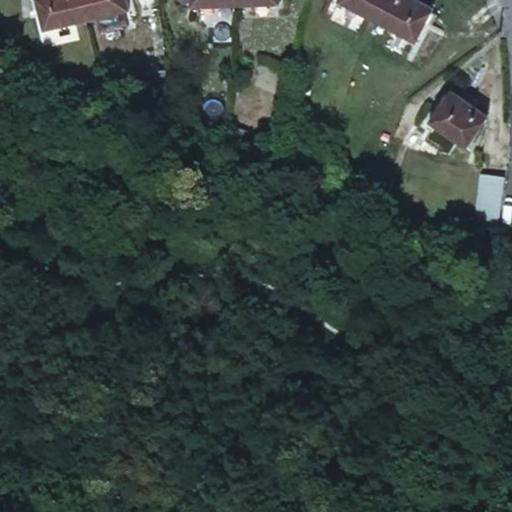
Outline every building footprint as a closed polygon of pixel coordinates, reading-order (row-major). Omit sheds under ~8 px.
[(79,0),(36,0),(43,29),(84,20),(82,9),(79,0)] [(124,0),(79,0),(82,9),(84,20),(126,10),(124,0)] [(341,0),(339,3),(376,23),(387,0),(341,0)] [(387,0),(376,23),(415,44),(433,9),(416,0),(387,0)] [(226,82),(205,80),(202,102),(224,105),(226,82)] [(487,116),(451,93),(429,125),(466,148),(487,116)] [(239,144),(249,148),(254,133),(230,124),(225,139),(239,144)] [(505,200),(507,182),(481,179),(475,218),(502,223),(505,200)]
